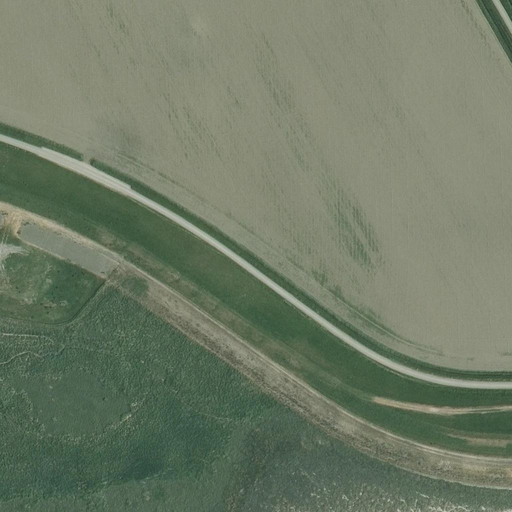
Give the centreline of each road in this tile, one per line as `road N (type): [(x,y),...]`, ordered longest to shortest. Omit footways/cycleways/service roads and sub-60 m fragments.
road 1 (unclassified): [(0,139),(156,208),(395,371),(438,384),(511,388)]
road 2 (track): [(511,458),(418,445),(368,422),(143,275),(0,219)]
